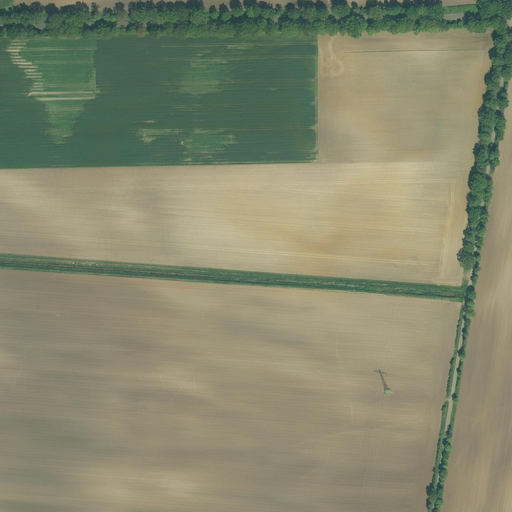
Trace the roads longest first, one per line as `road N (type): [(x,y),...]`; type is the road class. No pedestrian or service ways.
road 1 (unclassified): [(0,24),(511,15)]
road 2 (unclassified): [(434,511),(511,15)]
